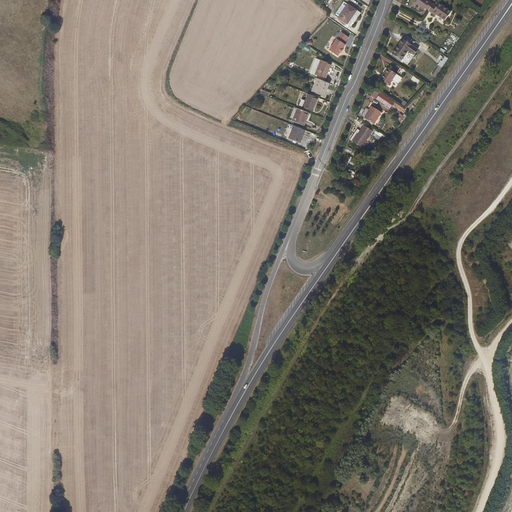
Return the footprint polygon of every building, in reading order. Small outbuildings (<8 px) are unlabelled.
[(430,13),(435,6),(426,0),(420,0),(416,5),(426,12),(427,11),(430,13)] [(440,5),(438,8),(435,6),(430,13),(429,13),(437,19),(438,17),(446,23),(453,14),(440,5)] [(358,12),(350,6),(340,19),(347,25),(352,19),(353,20),(358,12)] [(352,28),(362,14),(358,12),(353,20),(352,19),(347,25),(352,28)] [(345,45),(349,38),(342,34),(330,52),(338,58),(346,46),(345,45)] [(414,58),(418,52),(403,41),(392,55),(401,62),(408,53),(414,58)] [(444,55),(438,64),(442,67),(448,58),(444,55)] [(330,65),(321,61),(315,75),(325,79),(330,65)] [(399,76),(385,66),(378,77),(386,83),(390,78),(396,82),(399,76)] [(327,88),(329,85),(317,79),(312,92),(321,96),(325,87),(327,88)] [(406,112),(382,94),(378,101),(391,110),(393,107),(403,115),(406,112)] [(317,99),(308,95),(302,108),(312,112),(313,109),(317,99)] [(382,113),(373,107),(370,111),(367,110),(362,117),(375,125),(382,113)] [(296,109),(293,108),(287,120),(292,122),(296,109)] [(303,127),(309,115),(296,109),(292,122),(303,127)] [(303,132),(293,127),(288,140),(298,145),(303,132)] [(363,148),(374,133),(365,128),(361,133),(358,131),(353,139),(354,140),(353,142),(363,148)]
